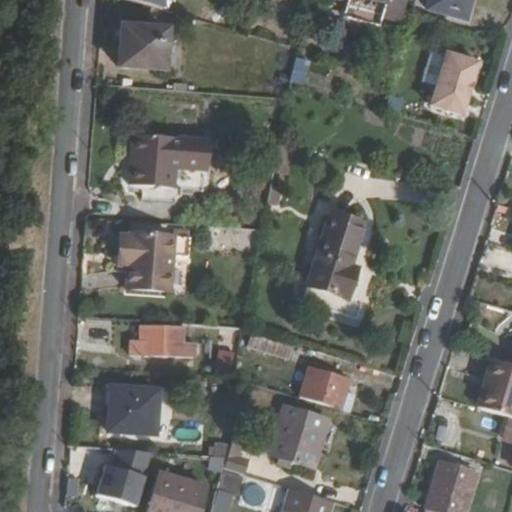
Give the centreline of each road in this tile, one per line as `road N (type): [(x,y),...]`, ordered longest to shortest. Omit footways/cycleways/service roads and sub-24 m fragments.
road 1 (residential): [(35,511),(76,0)]
road 2 (residential): [(511,87),(380,511)]
